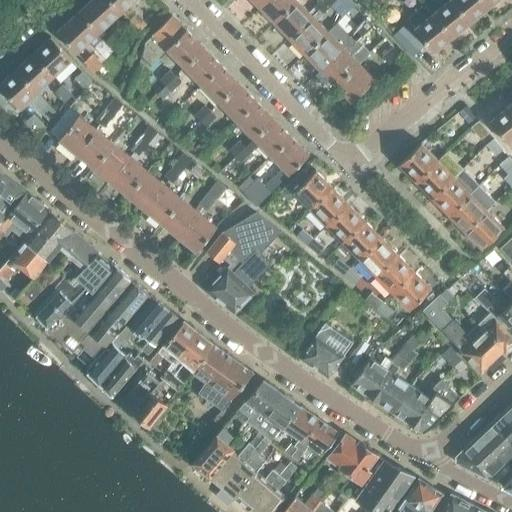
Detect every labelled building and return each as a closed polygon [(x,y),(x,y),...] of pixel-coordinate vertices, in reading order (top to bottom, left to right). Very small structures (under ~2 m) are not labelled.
[(110,0),(89,0),(79,10),(99,31),(121,11),(110,0)] [(110,0),(121,11),(132,0),(110,0)] [(265,0),(260,6),(275,22),(298,1),(296,0),(265,0)] [(320,0),(315,6),(319,11),(322,14),(332,4),(328,0),(320,0)] [(453,0),(447,0),(433,12),(453,37),(471,22),(453,0)] [(483,0),(453,0),(471,22),(489,7),(483,0)] [(275,22),(290,37),(312,16),(313,17),(319,11),(315,6),(314,6),(315,7),(309,13),(298,1),(275,22)] [(453,37),(433,12),(432,13),(427,6),(422,6),(411,16),(410,19),(416,26),(414,27),(432,49),(434,52),(453,37)] [(99,31),(79,10),(57,30),(77,51),(99,31)] [(129,21),(139,32),(148,23),(138,13),(129,21)] [(169,49),(168,48),(187,29),(173,15),(153,33),(154,34),(146,42),(142,56),(152,66),(169,49)] [(290,37),(306,53),(328,32),(313,17),(312,16),(290,37)] [(366,17),(355,28),(363,36),(374,25),(366,17)] [(355,28),(345,38),(349,42),(353,45),(363,36),(355,28)] [(168,48),(169,49),(185,66),(205,47),(187,29),(168,48)] [(306,53),(321,69),(343,48),(328,32),(306,53)] [(107,41),(117,52),(126,44),(116,33),(107,41)] [(52,36),(33,54),(54,76),(72,59),(52,36)] [(321,69),(336,84),(358,63),(356,60),(350,55),(356,49),(353,45),(349,42),(343,48),(321,69)] [(383,57),(391,64),(401,53),(394,46),(383,57)] [(203,84),(222,65),(205,47),(185,66),(203,84)] [(33,54),(16,70),(36,92),(54,76),(33,54)] [(85,62),(95,73),(97,71),(101,67),(103,65),(94,54),(85,62)] [(358,63),(336,84),(352,101),(374,79),(359,64),(358,63)] [(220,102),(239,83),(222,65),(203,84),(220,102)] [(109,73),(101,67),(97,71),(105,78),(109,73)] [(161,79),(166,85),(177,75),(171,69),(161,79)] [(36,92),(16,70),(0,84),(0,85),(20,107),(36,92)] [(76,78),(86,88),(93,81),(83,71),(76,78)] [(177,75),(166,85),(167,85),(159,92),(166,99),(183,81),(177,75)] [(237,120),(257,101),(239,83),(220,102),(237,120)] [(56,91),(65,102),(73,95),(63,84),(56,91)] [(0,108),(8,101),(0,92),(0,108)] [(116,96),(106,108),(115,115),(124,103),(116,96)] [(255,138),(274,119),(257,101),(237,120),(255,138)] [(49,102),(41,110),(51,120),(59,113),(49,102)] [(196,114),(201,120),(212,110),(206,104),(196,114)] [(477,116),(468,105),(460,112),(470,123),(477,116)] [(511,141),(511,110),(508,106),(490,120),(509,144),(511,141)] [(115,115),(106,108),(97,120),(106,126),(115,115)] [(212,110),(201,120),(207,126),(217,116),(212,110)] [(33,138),(46,126),(34,113),(21,126),(33,138)] [(60,138),(77,152),(97,128),(80,114),(60,138)] [(261,144),(272,155),(291,136),(274,119),(255,138),(246,146),(236,156),(242,162),(261,144)] [(472,126),(482,137),(489,131),(480,120),(472,126)] [(150,124),(141,136),(149,143),(159,131),(150,124)] [(77,152),(94,166),(114,142),(97,128),(77,152)] [(149,143),(141,136),(131,148),(140,154),(149,143)] [(291,136),(272,155),(283,167),(266,185),(258,177),(244,192),(257,206),(290,174),(309,155),(291,136)] [(487,144),(496,155),(504,149),(495,137),(487,144)] [(229,163),(236,156),(246,146),(241,140),(223,157),(229,163)] [(94,166),(112,180),(131,156),(114,142),(94,166)] [(400,164),(416,180),(438,159),(422,142),(400,164)] [(185,152),(175,164),(184,171),(193,159),(185,152)] [(112,180),(128,194),(148,170),(131,156),(112,180)] [(511,159),(509,156),(500,164),(509,173),(511,170),(511,159)] [(416,180),(432,197),(454,175),(438,159),(416,180)] [(199,178),(206,169),(198,163),(191,171),(199,178)] [(184,171),(175,164),(166,175),(174,182),(184,171)] [(432,197),(449,214),(471,192),(472,193),(480,184),(464,168),(455,176),(454,175),(432,197)] [(296,193),(311,208),(333,186),(316,170),(311,175),(304,169),(288,185),(281,192),(289,199),(296,193)] [(19,196),(24,189),(0,170),(0,223),(0,222),(0,220),(7,212),(8,213),(15,204),(11,201),(17,194),(19,196)] [(128,194),(146,208),(165,184),(148,170),(128,194)] [(209,191),(218,198),(227,187),(219,180),(209,191)] [(146,208),(162,222),(182,197),(165,184),(146,208)] [(449,214),(465,230),(487,209),(495,201),(480,184),(472,193),(471,192),(449,214)] [(311,208),(327,224),(349,203),(333,186),(311,208)] [(24,237),(48,208),(40,202),(24,189),(19,196),(17,194),(11,201),(15,204),(8,213),(7,212),(0,220),(0,222),(0,223),(0,235),(5,231),(9,234),(13,228),(24,237)] [(196,209),(200,212),(204,207),(208,210),(218,198),(209,191),(200,203),(200,204),(196,209)] [(162,222),(180,236),(200,212),(196,209),(182,197),(162,222)] [(327,224),(344,242),(366,221),(349,203),(327,224)] [(50,261),(75,231),(48,208),(24,237),(25,240),(50,261)] [(487,209),(465,230),(483,248),(505,226),(487,209)] [(200,212),(180,236),(196,249),(216,225),(200,212)] [(222,260),(228,267),(233,272),(255,250),(259,254),(281,232),(257,212),(221,232),(204,252),(219,264),(222,260)] [(344,242),(360,258),(382,236),(366,221),(344,242)] [(297,236),(307,245),(313,238),(314,237),(303,228),(297,236)] [(83,268),(99,251),(75,231),(61,248),(83,268)] [(360,258),(377,275),(399,254),(382,236),(360,258)] [(511,236),(501,248),(511,259),(511,236)] [(313,238),(307,245),(319,254),(325,247),(314,237),(313,238)] [(17,295),(20,297),(35,278),(45,267),(50,261),(25,240),(0,268),(0,275),(4,279),(14,267),(11,265),(14,263),(19,267),(21,265),(33,275),(17,295)] [(233,272),(228,267),(206,288),(235,311),(253,292),(247,285),(269,263),(259,254),(255,250),(233,272)] [(74,351),(79,346),(78,345),(88,333),(89,333),(133,279),(116,265),(99,251),(83,268),(76,275),(83,282),(88,286),(81,292),(75,299),(74,299),(72,301),(50,324),(48,327),(74,351)] [(377,275),(392,291),(414,270),(399,254),(377,275)] [(333,266),(344,275),(350,268),(350,267),(340,258),(333,266)] [(511,287),(511,269),(509,266),(503,272),(511,280),(511,283),(510,286),(511,287)] [(350,268),(344,275),(355,284),(362,276),(350,267),(350,268)] [(414,270),(392,291),(409,308),(431,287),(414,270)] [(43,323),(50,324),(72,301),(74,299),(75,299),(81,292),(88,286),(83,282),(77,287),(71,281),(66,277),(57,287),(58,288),(37,312),(36,317),(43,323)] [(97,358),(119,333),(151,293),(133,279),(89,333),(88,333),(78,345),(79,346),(83,350),(85,347),(97,357),(97,358)] [(511,301),(509,305),(500,296),(497,299),(485,288),(476,297),(488,309),(491,306),(498,313),(498,314),(510,327),(511,324),(511,301)] [(366,300),(376,308),(381,303),(383,301),(372,292),(366,300)] [(151,293),(119,333),(125,338),(133,329),(142,335),(144,334),(167,306),(151,293)] [(433,293),(428,297),(432,302),(437,297),(433,293)] [(432,302),(425,308),(436,320),(464,351),(463,351),(482,371),(504,349),(505,350),(507,352),(511,346),(511,333),(498,319),(491,311),(468,333),(450,314),(443,307),(448,302),(440,294),(437,297),(432,302)] [(381,303),(376,308),(388,317),(394,309),(383,301),(381,303)] [(167,306),(144,334),(149,338),(143,347),(149,352),(179,315),(167,306)] [(165,355),(173,360),(173,361),(198,330),(183,319),(149,360),(155,366),(165,355)] [(312,341),(300,357),(325,374),(329,376),(354,342),(325,322),(316,335),(312,341)] [(186,360),(194,367),(213,341),(198,330),(173,361),(173,360),(169,365),(160,376),(178,390),(185,382),(174,374),(176,371),(186,360)] [(87,370),(102,384),(126,355),(126,356),(128,353),(119,345),(125,338),(119,333),(97,358),(98,358),(91,367),(87,370)] [(213,341),(194,367),(192,371),(207,381),(200,390),(223,408),(252,371),(213,341)] [(368,392),(373,395),(390,372),(414,348),(407,342),(391,359),(386,356),(381,365),(370,357),(352,383),(367,393),(368,392)] [(358,346),(349,359),(359,365),(368,353),(358,346)] [(451,346),(442,354),(454,367),(454,366),(462,359),(463,359),(463,358),(451,346)] [(378,400),(393,410),(411,386),(411,385),(395,374),(400,366),(404,370),(419,353),(414,348),(390,372),(373,395),(379,399),(378,400)] [(126,355),(102,384),(114,395),(144,358),(137,353),(131,361),(126,356),(126,355)] [(462,359),(454,366),(458,370),(461,373),(469,366),(462,359)] [(167,403),(152,389),(158,382),(147,371),(123,399),(150,424),(167,403)] [(436,390),(413,423),(424,431),(454,401),(460,395),(443,378),(432,388),(436,390)] [(254,424),(261,429),(267,434),(271,438),(278,430),(282,424),(299,403),(264,379),(239,408),(249,416),(247,418),(254,424)] [(393,410),(413,423),(436,390),(432,388),(431,389),(427,395),(411,385),(411,386),(393,410)] [(511,403),(510,402),(499,413),(511,423),(511,403)] [(299,403),(282,424),(288,428),(301,437),(300,439),(301,439),(320,418),(299,403)] [(511,423),(499,413),(488,424),(511,443),(511,423)] [(247,433),(254,424),(247,418),(240,427),(247,433)] [(301,439),(300,439),(295,445),(298,447),(292,454),(298,460),(299,458),(310,443),(322,452),(339,431),(320,418),(301,439)] [(278,430),(271,438),(277,442),(284,434),(283,434),(288,428),(282,424),(278,430)] [(511,443),(488,424),(474,438),(503,461),(509,455),(511,457),(511,443)] [(194,461),(210,475),(233,448),(226,442),(231,435),(222,428),(194,461)] [(210,475),(223,486),(264,438),(267,434),(261,429),(250,442),(249,441),(237,455),(233,452),(235,450),(233,448),(210,475)] [(328,456),(362,482),(365,484),(386,459),(381,456),(358,440),(357,441),(349,435),(345,435),(328,456)] [(223,486),(236,497),(258,471),(267,460),(260,455),(270,443),(264,438),(223,486)] [(503,461),(474,438),(456,454),(457,463),(491,480),(494,482),(509,467),(503,461)] [(361,502),(369,509),(373,511),(388,511),(415,475),(386,459),(365,484),(362,482),(362,483),(353,494),(354,495),(354,496),(361,502)] [(286,467),(250,509),(253,511),(272,511),(286,497),(279,490),(287,481),(298,467),(291,461),(286,467)] [(236,497),(250,509),(286,467),(280,462),(274,469),(273,468),(265,477),(258,471),(236,497)] [(511,475),(502,486),(511,490),(511,475)] [(394,511),(431,511),(444,493),(419,477),(394,511)] [(321,485),(314,494),(321,499),(328,490),(321,485)] [(338,497),(345,503),(351,497),(344,491),(338,497)] [(468,511),(474,504),(452,493),(449,497),(439,511),(468,511)] [(282,511),(310,511),(321,499),(314,494),(306,504),(296,495),(282,511)] [(310,511),(322,511),(328,505),(321,499),(310,511)]
